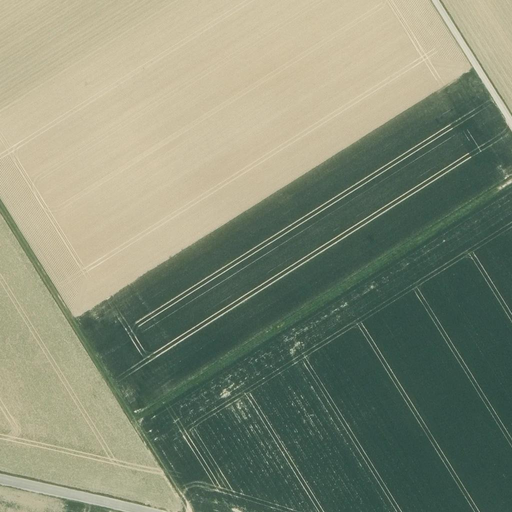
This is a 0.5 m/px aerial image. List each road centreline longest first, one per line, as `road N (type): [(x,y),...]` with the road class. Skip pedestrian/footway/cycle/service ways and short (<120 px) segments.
road 1 (track): [(511,182),(133,421),(189,511)]
road 2 (track): [(0,209),(133,421)]
road 3 (unclassified): [(0,479),(146,511)]
road 4 (track): [(435,0),(511,123)]
